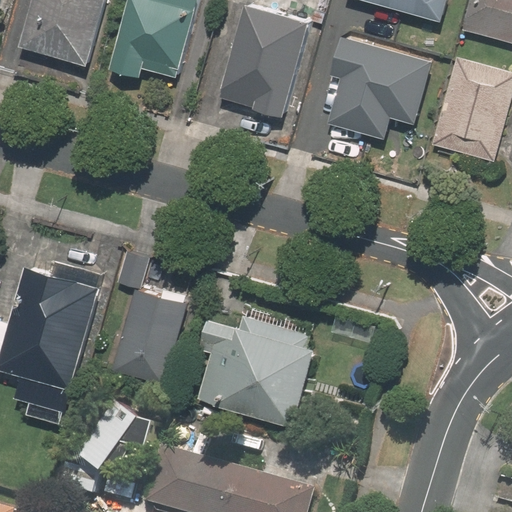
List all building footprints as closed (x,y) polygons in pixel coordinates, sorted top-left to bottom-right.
[(45,0),(34,41),(101,60),(117,0),(45,0)] [(206,0),(136,0),(121,63),(154,71),(156,63),(188,71),(206,0)] [(324,12),(278,0),(257,0),(233,90),(299,108),(324,12)] [(390,0),(445,14),(449,0),(390,0)] [(511,0),(481,0),(474,28),(511,38),(511,0)] [(434,52),(353,31),(330,120),(411,140),(434,52)] [(511,125),(511,58),(467,46),(441,140),(503,157),(511,125)] [(126,278),(143,283),(122,364),(176,377),(197,294),(153,282),(161,253),(134,246),(126,278)] [(43,256),(23,320),(0,313),(0,356),(11,360),(32,366),(25,391),(39,395),(33,413),(74,425),(118,279),(43,256)] [(253,320),(217,311),(209,342),(221,346),(209,396),(306,421),(327,342),(315,339),(319,323),(256,307),(253,320)] [(174,428),(135,399),(97,450),(122,468),(130,457),(140,464),(155,443),(160,447),(174,428)] [(316,511),(324,488),(171,442),(156,493),(218,511),(316,511)] [(0,511),(41,511),(42,509),(0,499),(0,511)]
